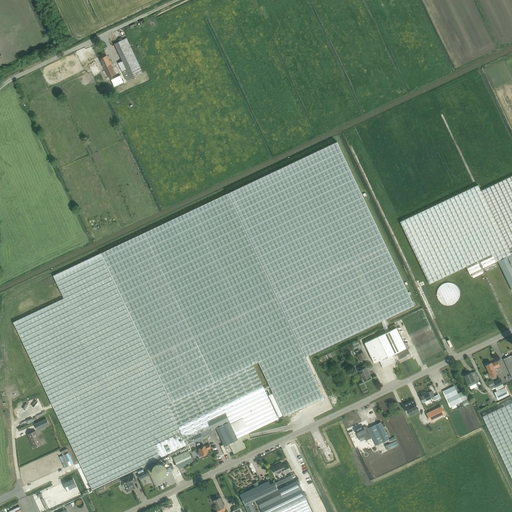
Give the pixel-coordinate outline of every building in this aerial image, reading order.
[(119,84),(126,81),(143,74),(127,38),(114,44),(126,69),(122,71),(115,75),(119,84)] [(109,78),(115,74),(107,56),(100,59),(109,78)] [(343,132),(348,142),(352,140),(347,130),(343,132)] [(189,443),(193,441),(194,443),(203,438),(201,433),(211,429),(212,430),(216,428),(224,446),(230,444),(238,440),(237,438),(240,437),(243,442),(247,440),(250,439),(249,433),(279,419),(253,364),(258,362),(284,416),(324,397),(306,358),(415,307),(337,142),(228,193),(56,275),(66,298),(13,322),(92,490),(186,445),(184,441),(187,440),(189,443)] [(511,175),(481,191),(478,185),(400,222),(429,284),(466,266),(470,274),(498,261),(511,290),(511,175)] [(395,361),(392,355),(406,348),(396,328),(365,343),(374,363),(380,361),(383,367),(395,361)] [(503,359),(511,377),(511,358),(511,356),(503,359)] [(497,374),(496,373),(494,370),(495,370),(494,369),(500,366),(497,361),(492,364),(491,363),(486,365),(489,373),(489,372),(490,373),(489,374),(490,376),(491,376),(491,377),(497,374)] [(363,380),(370,376),(366,368),(359,371),(363,380)] [(480,382),(476,375),(473,377),(471,373),(464,376),(469,387),(480,382)] [(454,386),(442,391),(450,407),(468,399),(466,395),(460,398),(454,386)] [(496,396),(507,391),(505,387),(494,393),(496,396)] [(428,393),(420,396),(423,402),(431,399),(431,398),(432,397),(435,397),(434,396),(432,391),(428,393)] [(509,395),(507,391),(496,396),(498,400),(509,395)] [(407,414),(408,413),(418,409),(419,408),(415,400),(403,405),(407,414)] [(511,402),(483,416),(511,477),(511,402)] [(441,406),(426,413),(430,421),(444,414),(441,406)] [(37,431),(49,425),(46,419),(34,424),(37,431)] [(381,422),(365,430),(363,426),(355,429),(358,435),(357,436),(359,439),(370,434),(376,446),(389,439),(381,422)] [(42,444),(35,431),(27,435),(34,448),(42,444)] [(238,440),(230,444),(234,454),(246,448),(243,442),(240,437),(237,438),(238,440)] [(200,457),(208,453),(206,450),(211,448),(209,444),(205,446),(204,446),(198,449),(200,452),(198,453),(200,457)] [(322,446),(326,458),(333,456),(329,444),(322,446)] [(181,453),(173,457),(176,464),(192,457),(188,450),(186,451),(185,448),(180,451),(181,453)] [(68,454),(60,458),(64,468),(73,463),(68,454)] [(156,477),(159,478),(162,477),(164,476),(166,474),(167,471),(166,468),(165,466),(163,464),(161,463),(159,463),(156,463),(154,465),(152,467),(152,469),(152,472),(153,474),(154,476),(156,477)] [(283,465),(282,463),(278,464),(278,465),(272,468),(275,475),(283,471),(284,474),(291,471),(287,463),(283,465)] [(149,474),(147,470),(137,475),(138,477),(139,479),(149,474)] [(132,483),(137,481),(134,475),(129,477),(129,476),(121,480),(123,484),(123,485),(122,485),(124,488),(125,488),(127,492),(135,488),(132,483)] [(276,483),(277,486),(293,478),(292,475),(276,483)] [(312,478),(303,482),(305,487),(314,484),(312,478)] [(76,487),(73,479),(63,484),(67,491),(76,487)] [(255,487),(240,494),(240,495),(242,500),(245,505),(251,503),(257,500),(278,490),(275,484),(271,486),(268,481),(259,485),(255,487)] [(312,511),(297,481),(278,490),(257,500),(261,509),(260,509),(261,511),(312,511)] [(218,510),(224,507),(220,498),(213,501),(218,510)] [(57,505),(58,508),(76,503),(75,500),(57,505)] [(255,511),(251,503),(245,505),(248,511),(255,511)]
